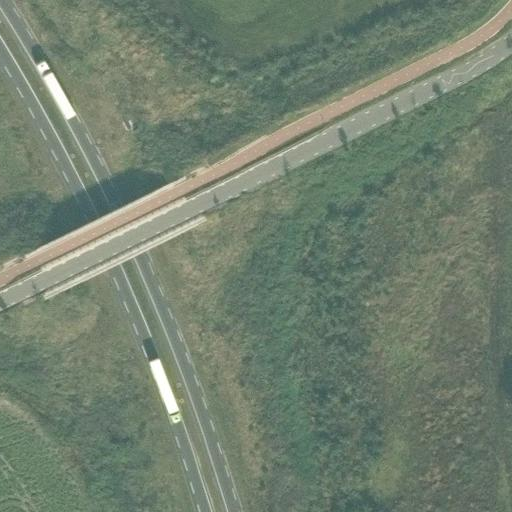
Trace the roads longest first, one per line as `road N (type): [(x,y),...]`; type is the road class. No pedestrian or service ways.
road 1 (unclassified): [(0,303),(511,41)]
road 2 (primary): [(232,511),(128,233),(0,0)]
road 3 (primary): [(0,52),(141,327),(205,511)]
